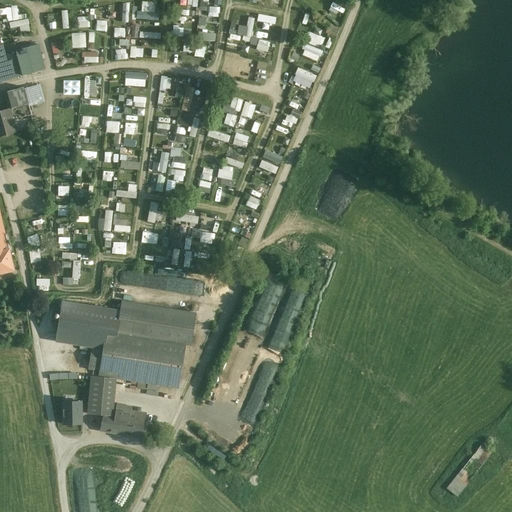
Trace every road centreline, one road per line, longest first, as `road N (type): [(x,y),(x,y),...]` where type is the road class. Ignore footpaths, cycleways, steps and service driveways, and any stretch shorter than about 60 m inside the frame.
road 1 (track): [(137,511),(359,0)]
road 2 (track): [(0,173),(65,511)]
road 3 (track): [(303,133),(511,254)]
